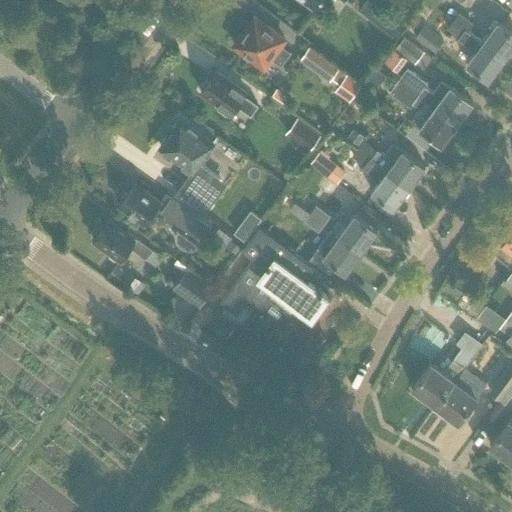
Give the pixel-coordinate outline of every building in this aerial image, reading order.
[(392,36),(406,18),(407,17),(385,0),(364,0),(358,9),(392,36)] [(459,13),(453,20),(467,30),(472,23),(459,13)] [(255,17),(235,44),(263,65),(269,57),(280,65),(291,52),(279,43),(283,38),(255,17)] [(467,30),(453,20),(448,28),(461,37),(467,30)] [(511,31),(497,21),(487,34),(482,41),(505,58),(511,49),(511,31)] [(415,37),(435,52),(444,40),(424,25),(415,37)] [(405,36),(395,50),(415,63),(424,49),(405,36)] [(505,58),(482,41),(466,62),(489,79),(505,58)] [(309,46),(300,58),(330,80),(339,68),(309,46)] [(407,67),(398,79),(457,123),(473,102),(442,79),(433,91),(426,86),(428,83),(407,67)] [(217,70),(201,91),(219,105),(217,108),(226,115),(229,111),(231,113),(237,105),(250,114),(257,104),(244,95),(246,91),(217,70)] [(457,123),(398,79),(390,91),(410,106),(413,103),(420,108),(411,121),(442,144),(457,123)] [(294,115),(286,126),(311,145),(320,133),(295,114),(294,115)] [(212,142),(181,119),(160,148),(192,170),(176,192),(204,212),(226,181),(199,161),(212,142)] [(363,141),(358,149),(409,187),(425,166),(402,149),(393,142),(384,154),(377,149),(376,150),(363,141)] [(394,208),(409,187),(358,149),(352,156),(364,165),(361,169),(378,181),(370,190),(394,208)] [(310,163),(337,183),(346,170),(319,151),(310,163)] [(171,222),(176,226),(178,228),(176,231),(176,234),(176,239),(177,243),(180,246),(183,248),(187,249),(190,248),(194,247),(196,245),(200,242),(212,225),(166,192),(160,200),(135,182),(119,204),(145,222),(146,220),(151,224),(153,221),(156,219),(159,218),(163,219),(166,220),(171,222)] [(342,206),(351,194),(336,183),(327,195),(342,206)] [(329,215),(315,206),(310,213),(324,223),(329,215)] [(251,212),(236,232),(244,238),(260,218),(251,212)] [(324,223),(310,213),(305,220),(318,230),(324,223)] [(354,213),(339,234),(362,251),(377,230),(354,213)] [(151,250),(108,219),(93,240),(120,260),(129,247),(145,259),(151,250)] [(318,270),(304,259),(259,226),(249,239),(260,247),(221,300),(235,311),(261,287),(270,294),(267,297),(288,312),(285,315),(287,316),(294,306),(311,318),(314,314),(315,315),(328,296),(309,282),(318,270)] [(511,227),(501,242),(494,252),(504,260),(496,271),(506,278),(511,269),(511,227)] [(339,234),(331,228),(316,249),(346,272),(362,251),(339,234)] [(173,288),(199,307),(213,286),(187,267),(173,288)] [(511,332),(511,309),(498,328),(509,336),(511,332)] [(413,387),(435,404),(454,379),(475,352),(464,344),(443,371),(431,362),(413,387)] [(511,381),(511,361),(489,391),(500,398),(511,381)] [(454,379),(436,404),(458,421),(477,396),(454,379)] [(511,461),(511,416),(490,445),(511,461)] [(288,511),(302,511),(305,508),(296,501),(288,511)]
